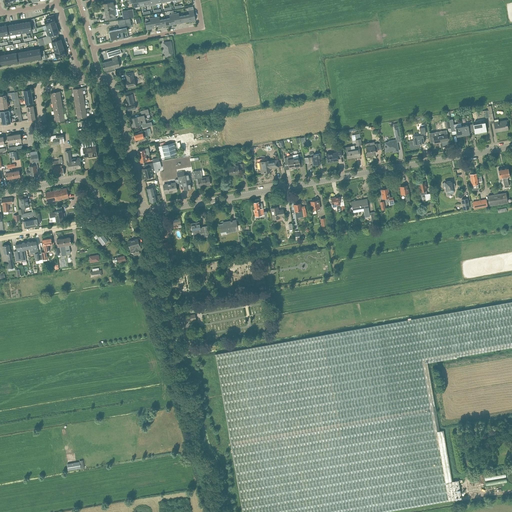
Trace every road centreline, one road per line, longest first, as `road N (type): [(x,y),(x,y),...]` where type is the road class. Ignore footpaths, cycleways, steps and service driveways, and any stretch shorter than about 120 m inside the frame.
road 1 (tertiary): [(145,211),(511,146)]
road 2 (residential): [(145,211),(113,81),(100,78)]
road 3 (tertiary): [(0,193),(83,180),(101,210)]
